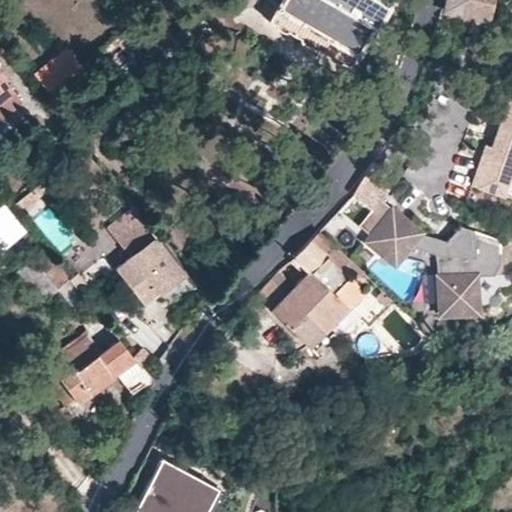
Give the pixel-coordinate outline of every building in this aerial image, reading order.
[(139,1),(138,0),(121,0),(121,1),(124,7),(130,10),(137,8),(139,1)] [(160,0),(143,0),(152,8),(160,0)] [(282,9),(358,59),(373,36),(381,25),(386,27),(395,14),(391,11),(394,4),(388,0),(279,0),(285,4),(282,9)] [(447,0),(445,9),(448,12),(464,14),(464,17),(487,20),(490,0),(447,0)] [(352,69),(358,59),(282,9),(275,20),(306,40),(319,49),(352,69)] [(0,121),(24,102),(0,72),(0,60),(6,55),(0,47),(0,121)] [(159,78),(179,59),(169,48),(149,66),(149,67),(148,67),(149,68),(159,78)] [(159,78),(170,92),(191,72),(179,59),(159,78)] [(44,92),(58,111),(88,83),(72,67),(44,92)] [(90,149),(97,159),(165,96),(155,85),(87,146),(88,147),(90,149)] [(489,149),(474,188),(508,201),(511,192),(511,191),(511,115),(510,115),(496,152),(489,149)] [(71,163),(81,155),(65,134),(54,142),(71,163)] [(351,195),(348,198),(357,206),(361,202),(372,211),(399,177),(379,162),(371,163),(351,195)] [(3,189),(17,206),(34,193),(19,176),(3,189)] [(45,184),(34,193),(40,201),(52,192),(45,184)] [(34,193),(17,206),(25,216),(41,202),(40,201),(34,193)] [(28,233),(6,207),(0,211),(0,250),(8,251),(28,233)] [(184,273),(147,228),(151,226),(136,207),(109,229),(132,258),(117,270),(145,305),(160,292),(176,280),(184,273)] [(499,264),(500,238),(458,225),(447,241),(430,235),(425,234),(392,207),(364,242),(395,267),(413,246),(439,254),(441,316),(480,314),(479,272),(495,272),(499,264)] [(373,281),(318,230),(310,238),(326,254),(348,276),(332,291),(348,307),(373,281)] [(326,254),(310,238),(292,256),(307,270),(308,271),(310,269),(326,254)] [(64,268),(53,256),(47,248),(20,271),(25,276),(48,302),(66,286),(73,280),(64,268)] [(64,268),(73,280),(85,270),(76,259),(64,268)] [(348,307),(332,291),(310,269),(308,271),(307,270),(294,283),(270,308),(309,347),(348,307)] [(131,348),(114,327),(67,368),(59,359),(41,375),(69,404),(97,379),(111,366),(131,348)] [(159,381),(153,373),(131,348),(111,366),(140,398),(159,381)] [(161,454),(132,511),(206,511),(220,484),(161,454)]
